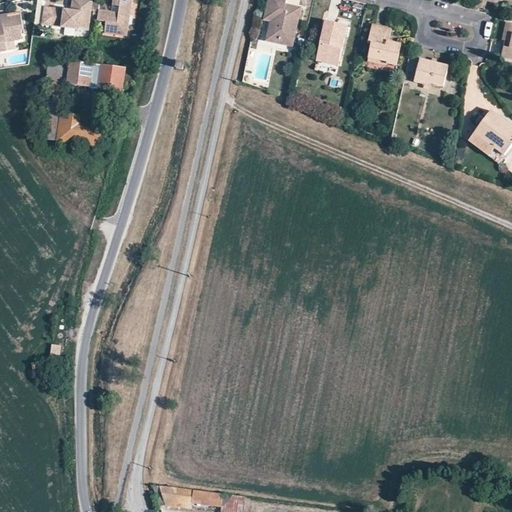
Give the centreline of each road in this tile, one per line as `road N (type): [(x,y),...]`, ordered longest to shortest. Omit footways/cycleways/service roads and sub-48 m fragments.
road 1 (residential): [(140,511),(136,480),(247,0)]
road 2 (unclassified): [(139,174),(80,368),(87,511)]
road 3 (residential): [(184,0),(139,174)]
road 4 (residential): [(427,8),(485,22),(478,51),(421,37)]
